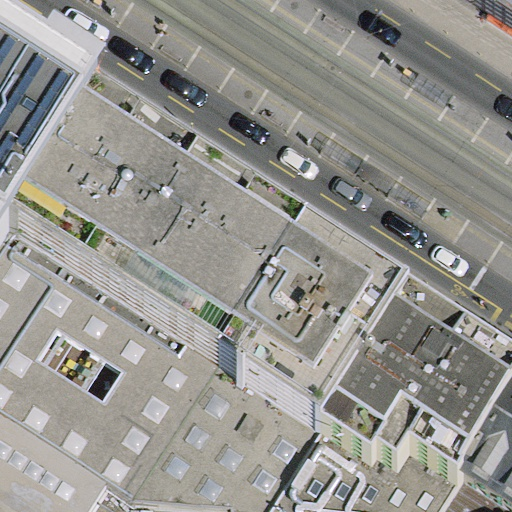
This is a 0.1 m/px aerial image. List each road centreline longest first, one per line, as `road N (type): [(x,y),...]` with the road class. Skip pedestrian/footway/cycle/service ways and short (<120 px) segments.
road 1 (secondary): [(44,0),(511,296)]
road 2 (secondary): [(511,106),(342,0)]
